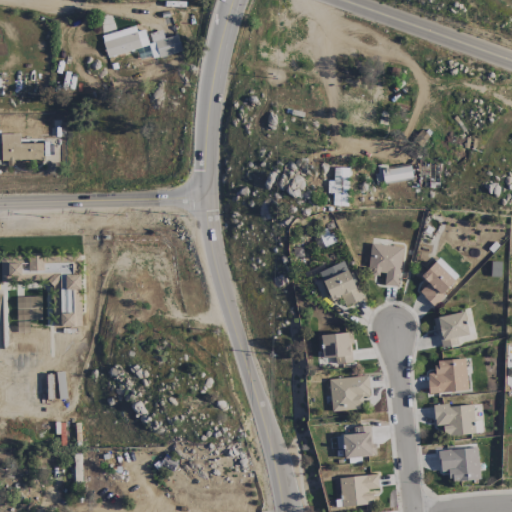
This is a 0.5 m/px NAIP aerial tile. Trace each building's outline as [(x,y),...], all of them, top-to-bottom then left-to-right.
[(134,25),(100,36),(106,57),(147,44),(143,29),(136,31),(134,25)] [(176,33),(153,41),(153,43),(147,45),(152,58),(158,56),(158,57),(181,50),(176,33)] [(18,133),(0,133),(0,160),(6,160),(6,164),(14,165),(13,160),(42,160),(41,143),(18,142),(18,133)] [(347,205),(346,167),(332,168),(333,176),(328,176),(329,186),(321,186),(321,192),(332,191),(332,205),(347,205)] [(381,169),(382,181),(411,178),(410,167),(381,169)] [(311,235),(318,249),(334,242),(327,227),(311,235)] [(402,247),(370,243),(367,273),(384,275),(383,285),(398,286),(402,247)] [(0,256),(0,281),(46,281),(51,285),(52,325),(80,325),(79,254),(0,256)] [(458,277),(437,257),(419,277),(426,283),(418,292),(431,305),(458,277)] [(318,271),(329,299),(340,295),(344,306),(360,300),(345,260),(318,271)] [(15,296),(16,332),(28,332),(28,320),(41,319),(39,295),(15,296)] [(439,347),(458,344),(456,337),(468,334),(463,312),(434,317),(439,347)] [(353,362),(349,332),(319,335),(322,358),(334,357),(335,364),(353,362)] [(466,391),(464,359),(434,360),(435,373),(426,373),(427,392),(466,391)] [(330,410),(361,409),(360,396),(368,396),(368,377),(329,378),(330,410)] [(432,407),(434,426),(442,425),(442,436),(474,433),(471,403),(432,407)] [(352,426),(353,434),(342,434),(343,457),(375,456),(374,443),(370,443),(369,426),(352,426)] [(479,478),(476,447),(437,451),(439,472),(447,471),(448,481),(479,478)] [(72,453),(73,468),(69,468),(69,478),(73,478),(73,486),(81,485),(80,453),(72,453)] [(163,455),(161,459),(160,459),(158,462),(159,463),(159,464),(172,471),(176,462),(163,455)] [(372,505),(371,490),(378,490),(377,475),(339,477),(340,506),(372,505)]
